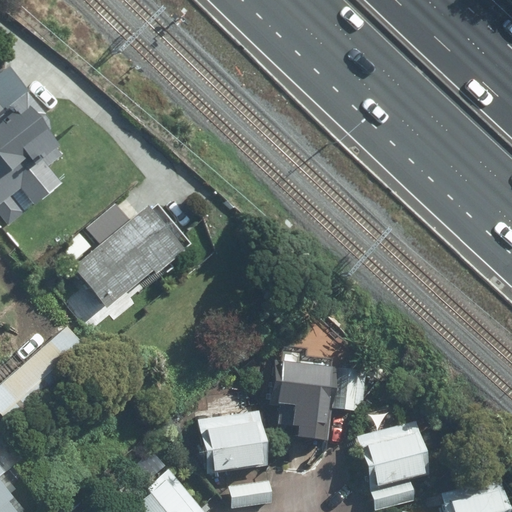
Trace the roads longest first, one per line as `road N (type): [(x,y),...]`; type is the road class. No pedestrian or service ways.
road 1 (motorway): [(511,189),(310,0)]
road 2 (motorway): [(398,0),(511,103)]
